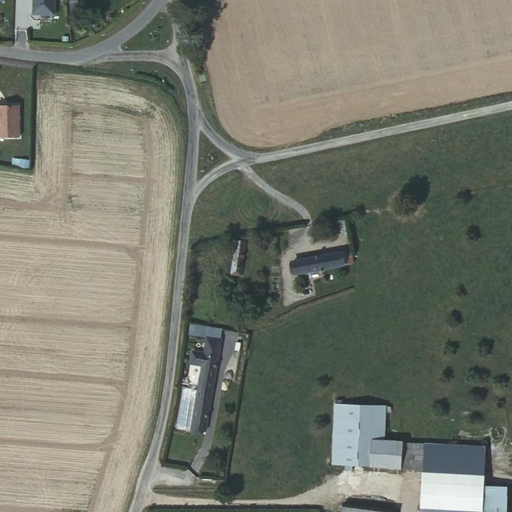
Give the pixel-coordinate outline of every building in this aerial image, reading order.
[(31,0),(31,14),(52,16),(53,0),(31,0)] [(19,107),(0,107),(0,137),(20,138),(19,107)] [(29,160),(21,160),(21,169),(29,169),(29,160)] [(245,240),(232,242),(235,260),(248,258),(245,240)] [(342,252),(345,263),(351,262),(349,250),(342,252)] [(342,255),(292,261),(294,275),(344,268),(342,255)] [(203,339),(202,354),(189,354),(188,367),(200,368),(193,431),(209,433),(220,341),(203,339)] [(369,467),(422,468),(422,482),(421,507),(421,511),(481,511),(481,508),(481,483),(482,444),(422,443),(381,442),(382,407),(331,406),(330,467),(369,467)]
